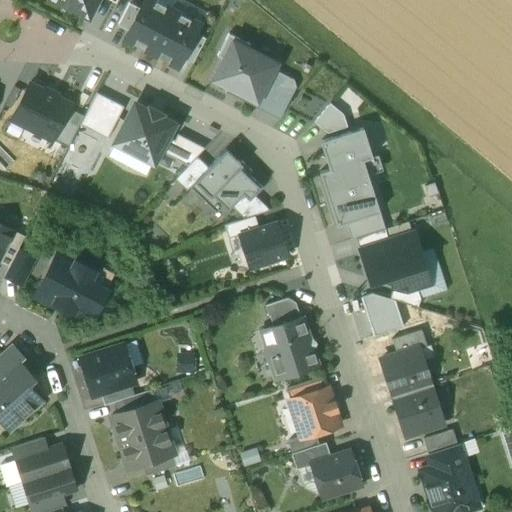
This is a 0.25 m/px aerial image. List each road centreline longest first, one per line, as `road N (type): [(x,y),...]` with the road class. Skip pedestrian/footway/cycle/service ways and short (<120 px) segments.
road 1 (residential): [(398,511),(287,166),(256,133),(99,52),(0,50)]
road 2 (residential): [(110,511),(46,332),(0,306)]
